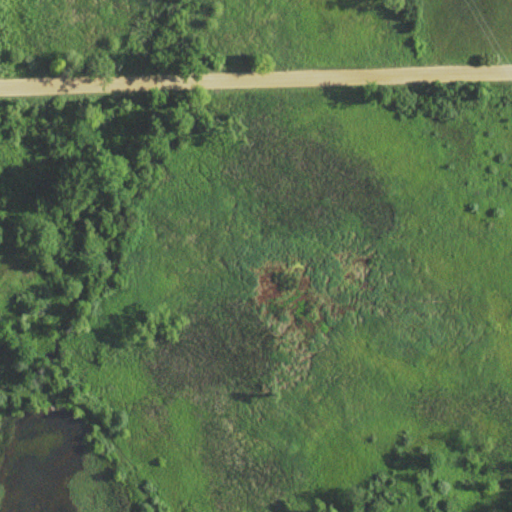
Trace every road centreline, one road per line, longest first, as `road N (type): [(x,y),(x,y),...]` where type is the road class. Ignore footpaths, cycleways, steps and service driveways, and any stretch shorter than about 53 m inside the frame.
road 1 (residential): [(0,92),(511,75)]
road 2 (track): [(152,511),(102,428),(75,400),(0,390)]
